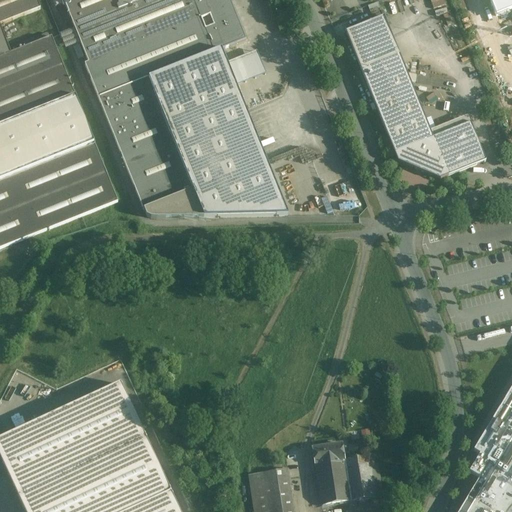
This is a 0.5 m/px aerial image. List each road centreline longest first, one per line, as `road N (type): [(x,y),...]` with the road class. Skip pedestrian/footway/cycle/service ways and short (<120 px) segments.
road 1 (residential): [(393,221),(454,390),(453,456),(437,511)]
road 2 (residential): [(305,0),(393,221)]
road 3 (residential): [(393,221),(511,190)]
